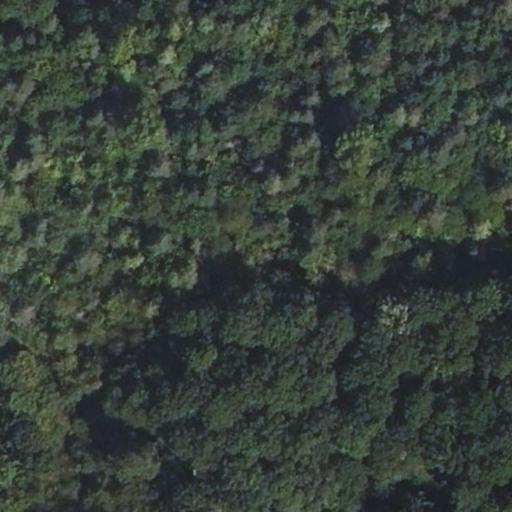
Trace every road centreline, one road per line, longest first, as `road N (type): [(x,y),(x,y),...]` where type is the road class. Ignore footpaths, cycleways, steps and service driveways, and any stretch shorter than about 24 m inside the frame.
road 1 (motorway): [(0,201),(511,114)]
road 2 (motorway): [(511,57),(0,143)]
